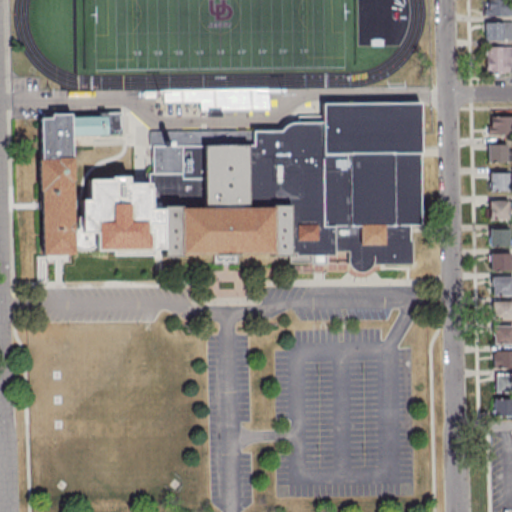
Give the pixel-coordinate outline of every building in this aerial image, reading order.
[(511,0),(483,0),(483,15),(511,14),(511,0)] [(484,25),(511,23),(511,41),(484,43),(484,25)] [(484,50),(511,48),(511,66),(485,68),(484,50)] [(148,132),(148,144),(152,144),(152,173),(147,173),(147,182),(126,182),(126,176),(109,176),(109,179),(86,179),(86,197),(78,197),(79,222),(76,222),(77,234),(72,235),(73,249),(78,254),(82,255),(88,254),(94,251),(109,251),(109,255),(151,255),(151,251),(155,251),(155,247),(160,247),(160,256),(179,256),(179,253),(270,252),(270,256),(288,255),(288,263),(346,263),(348,266),(351,269),(355,271),(360,272),(364,271),(369,270),(371,267),(372,264),(411,263),(411,239),(408,239),(408,224),(419,224),(417,103),(321,104),(321,115),(297,115),(297,122),(290,122),(281,128),(280,131),(148,132)] [(73,249),(73,259),(42,260),(37,164),(40,164),(38,122),(51,122),(50,118),(69,117),(70,120),(99,119),(99,115),(119,114),(120,135),(70,137),(72,185),(70,185),(72,235),(73,249)] [(511,115),(488,116),(488,134),(511,134),(511,115)] [(487,147),(506,146),(507,165),(487,166),(487,147)] [(488,176),(508,175),(508,194),(488,194),(488,176)] [(488,204),(507,203),(508,222),(488,222),(488,204)] [(488,232),(508,232),(509,250),(489,251),(488,232)] [(511,260),(511,261),(511,253),(489,253),(489,271),(511,271),(511,260)] [(492,281),(511,280),(511,299),(493,299),(492,281)] [(493,304),(511,303),(511,322),(494,323),(493,304)] [(492,329),(511,329),(511,347),(493,348),(492,329)] [(511,368),(511,350),(492,351),(492,368),(511,368)] [(494,377),(511,377),(511,396),(494,396),(494,377)] [(511,399),(493,399),(493,416),(511,416),(511,399)]
